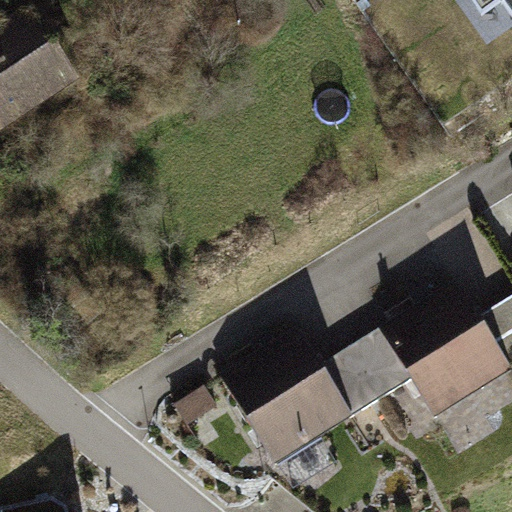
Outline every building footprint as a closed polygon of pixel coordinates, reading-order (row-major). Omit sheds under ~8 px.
[(511,0),(461,0),(484,31),(507,15),(511,21),(511,0)] [(0,23),(0,136),(82,82),(30,3),(0,23)] [(461,286),(385,333),(436,414),(511,368),(461,286)] [(298,333),(228,377),(279,459),(349,416),(298,333)] [(54,502),(5,511),(67,511),(67,509),(54,502)]
